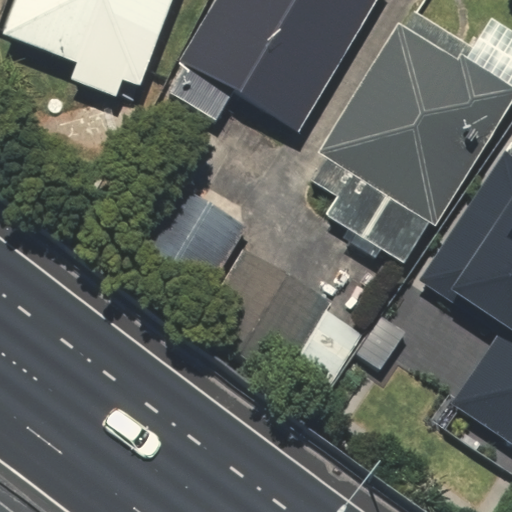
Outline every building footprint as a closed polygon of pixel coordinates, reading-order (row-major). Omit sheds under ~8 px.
[(163,0),(9,0),(0,27),(0,55),(126,101),(163,0)] [(371,1),(369,0),(213,0),(167,82),(286,150),(371,1)] [(376,52),(313,167),(343,184),(317,232),(392,274),(416,233),(427,239),(499,95),(411,50),(403,66),(376,52)] [(511,180),(495,206),(475,194),(429,267),(511,319),(511,135),(502,151),(511,157),(511,180)] [(235,238),(164,193),(120,263),(190,308),(235,238)] [(318,313),(230,259),(182,338),(269,392),(318,313)] [(463,305),(422,273),(378,331),(418,363),(463,305)] [(511,437),(511,369),(495,358),(459,409),(508,443),(511,437)]
